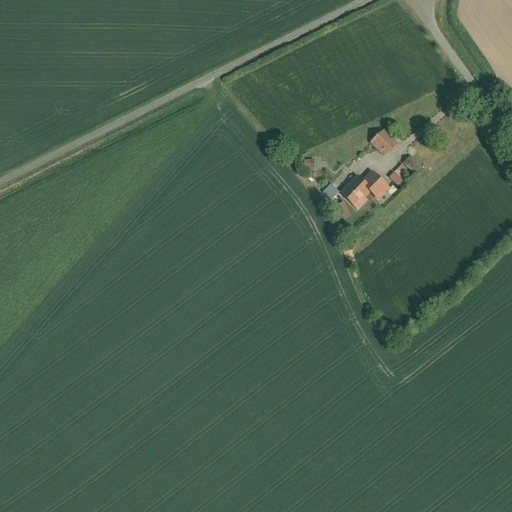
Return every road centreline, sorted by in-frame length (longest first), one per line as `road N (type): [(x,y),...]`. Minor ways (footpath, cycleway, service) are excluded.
road 1 (residential): [(362,0),(0,181)]
road 2 (unclassified): [(423,14),(511,137)]
